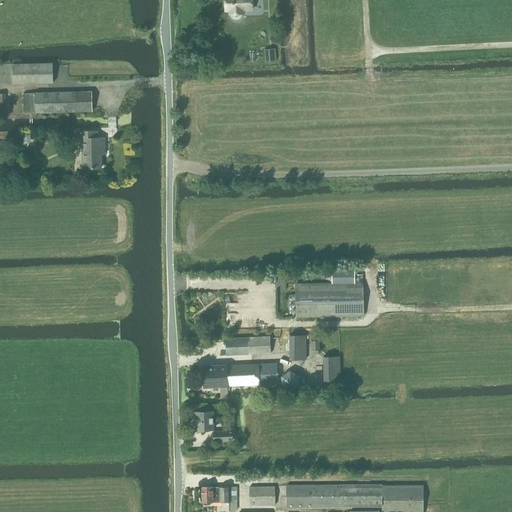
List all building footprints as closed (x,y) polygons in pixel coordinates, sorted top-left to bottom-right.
[(225,0),(226,10),(231,10),(231,14),(232,14),(232,16),(233,17),(235,18),(237,18),(239,18),(240,17),(241,15),(242,13),(243,13),(243,9),(252,9),(251,0),(225,0)] [(265,62),(277,61),(276,49),(264,49),(265,62)] [(13,84),(53,83),(53,63),(13,64),(13,84)] [(24,113),(92,111),(91,92),(24,93),(24,113)] [(101,138),(98,138),(97,131),(78,131),(78,139),(82,139),(83,168),(101,168),(101,138)] [(332,284),(296,284),(296,317),(363,315),(363,283),(355,283),(355,274),(355,270),(332,270),(332,284)] [(290,360),(306,359),(306,335),(290,335),(290,360)] [(226,356),(271,353),(270,336),(225,339),(226,356)] [(320,341),(311,341),(311,351),(312,351),(319,351),(320,351),(320,341)] [(324,381),(341,380),(340,356),(324,357),(324,381)] [(230,386),(278,383),(277,363),(227,366),(227,365),(203,366),(204,388),(221,387),(221,397),(228,396),(228,390),(230,390),(230,386)] [(300,386),(300,375),(290,371),(281,377),(282,387),(292,392),(300,386)] [(196,430),(214,429),(213,411),(195,412),(196,430)] [(214,441),(233,441),(232,431),(214,432),(214,441)] [(384,511),(423,511),(423,486),(286,487),(286,507),(384,507),(384,511)] [(237,502),(237,487),(201,487),(201,502),(204,502),(204,504),(205,505),(210,505),(211,504),(211,502),(237,502)] [(250,506),(275,506),(275,487),(250,487),(250,506)]
